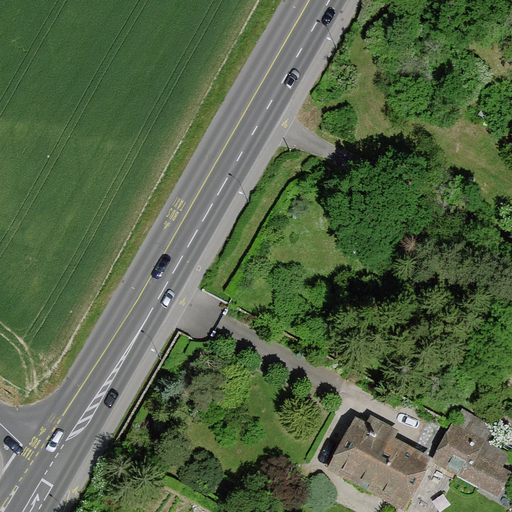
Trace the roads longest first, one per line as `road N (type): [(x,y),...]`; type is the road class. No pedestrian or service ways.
road 1 (primary): [(43,465),(323,0)]
road 2 (unknown): [(146,297),(403,426)]
road 3 (track): [(258,113),(511,241)]
